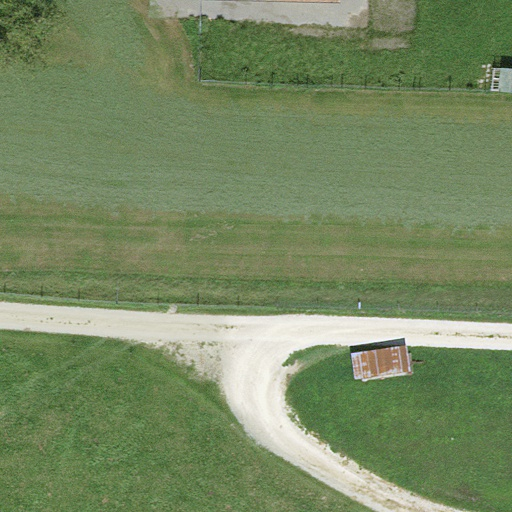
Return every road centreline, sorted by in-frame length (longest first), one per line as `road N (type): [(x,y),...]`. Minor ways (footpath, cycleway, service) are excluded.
road 1 (track): [(511,351),(0,324)]
road 2 (track): [(421,511),(240,412),(190,335)]
